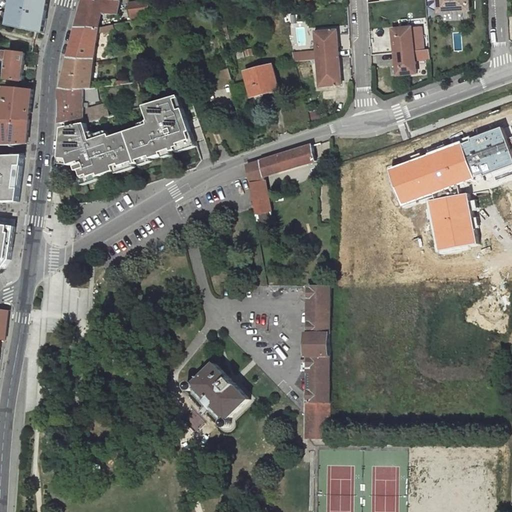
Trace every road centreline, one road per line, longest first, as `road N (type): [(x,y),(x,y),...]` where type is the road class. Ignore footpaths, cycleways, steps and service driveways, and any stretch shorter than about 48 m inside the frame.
road 1 (unclassified): [(365,122),(238,159),(28,273)]
road 2 (primary): [(28,273),(54,53),(68,0)]
road 3 (primary): [(0,511),(6,407),(26,287)]
road 4 (unclassified): [(504,75),(365,122)]
road 5 (residential): [(357,0),(365,122)]
